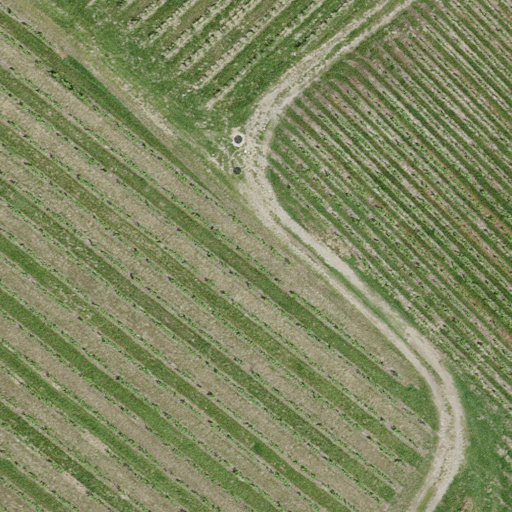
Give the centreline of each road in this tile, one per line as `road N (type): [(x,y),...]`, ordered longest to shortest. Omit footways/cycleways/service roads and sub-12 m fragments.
road 1 (track): [(420,511),(448,459),(451,417),(437,380),(266,203),(254,176),(253,149),(267,109),(394,0)]
road 2 (track): [(32,0),(266,203)]
